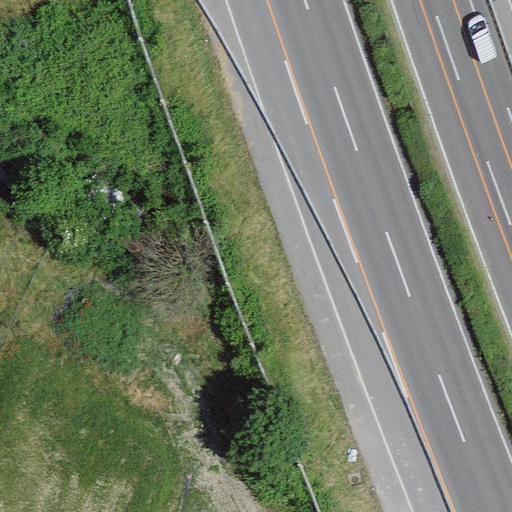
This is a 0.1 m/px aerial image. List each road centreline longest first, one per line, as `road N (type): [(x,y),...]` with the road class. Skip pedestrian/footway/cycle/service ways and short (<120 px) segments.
road 1 (motorway): [(286,0),(474,511)]
road 2 (motorway): [(511,171),(452,0)]
